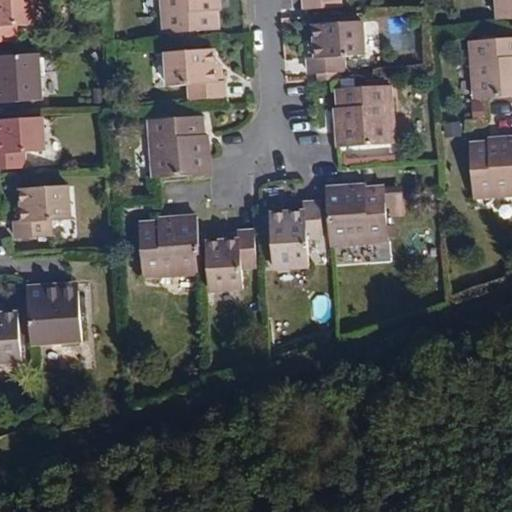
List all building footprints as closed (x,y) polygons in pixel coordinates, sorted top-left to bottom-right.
[(39,0),(0,0),(0,41),(21,40),(20,25),(41,24),(39,0)] [(220,0),(163,0),(166,32),(218,29),(218,10),(221,10),(220,0)] [(306,0),(307,8),(342,6),(341,0),(306,0)] [(511,0),(499,0),(502,19),(511,17),(511,0)] [(364,22),(317,25),(317,40),(313,41),(313,57),(311,57),(312,74),(347,71),(346,56),(366,54),(364,22)] [(511,96),(511,38),(473,42),(477,99),(511,96)] [(216,50),(168,53),(170,84),(191,84),(192,99),(228,97),(227,80),(223,80),(223,64),(217,65),(216,50)] [(0,57),(0,102),(47,100),(44,55),(16,57),(0,57)] [(337,109),(338,133),(339,147),(396,144),(392,86),(340,89),(341,109),(337,109)] [(156,177),(211,173),(210,159),(209,135),(206,135),(204,116),(152,119),(156,177)] [(48,117),(0,119),(0,128),(1,136),(2,152),(0,152),(0,167),(29,165),(28,151),(49,149),(48,117)] [(511,194),(511,138),(490,140),(490,144),(472,145),(475,197),(511,194)] [(366,185),(328,188),(332,244),(389,241),(386,187),(367,188),(366,185)] [(71,187),(23,190),(24,205),(25,222),(18,222),(19,236),(53,235),(52,220),(73,219),(71,187)] [(306,212),(273,213),(276,268),(310,266),(308,238),(324,237),(321,202),(306,203),(306,212)] [(25,222),(24,205),(17,205),(18,222),(25,222)] [(198,231),(198,217),(159,218),(159,223),(141,224),(145,277),(201,273),(198,231)] [(242,267),(258,266),(256,231),(240,231),(240,235),(223,236),(223,242),(208,243),(211,290),(244,289),(242,267)] [(83,284),(57,286),(58,293),(83,292),(83,284)] [(87,340),(83,292),(58,293),(57,286),(30,288),(34,344),(87,340)] [(8,306),(0,306),(0,314),(9,314),(8,306)] [(22,313),(9,314),(0,314),(0,363),(26,362),(22,313)]
